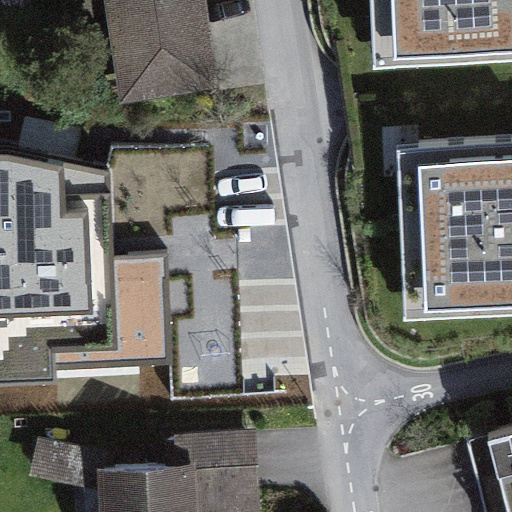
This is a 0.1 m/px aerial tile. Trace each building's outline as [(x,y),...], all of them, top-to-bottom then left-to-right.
[(113,0),(127,87),(212,76),(198,0),(113,0)] [(511,0),(371,0),(375,68),(511,60),(511,0)] [(407,320),(511,314),(511,144),(398,150),(407,320)] [(206,150),(115,154),(106,177),(0,154),(0,153),(0,381),(53,379),(52,363),(177,359),(180,393),(237,387),(235,240),(212,242),(206,150)] [(511,511),(511,415),(489,421),(511,511)] [(196,511),(193,449),(91,454),(93,511),(196,511)]
